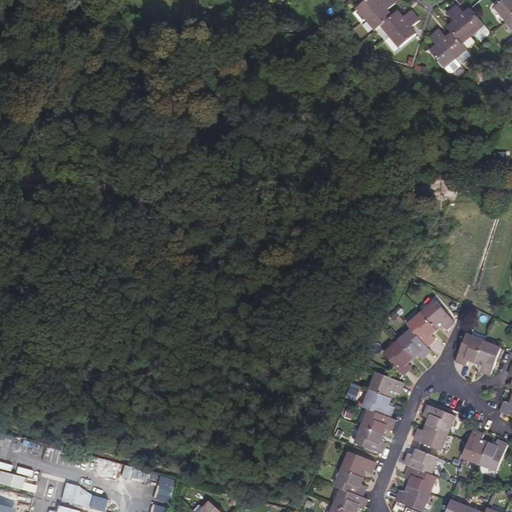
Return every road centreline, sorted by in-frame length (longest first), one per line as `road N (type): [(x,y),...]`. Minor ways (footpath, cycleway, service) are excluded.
road 1 (track): [(0,185),(441,192),(461,185)]
road 2 (residential): [(382,511),(380,486),(415,396),(442,368)]
